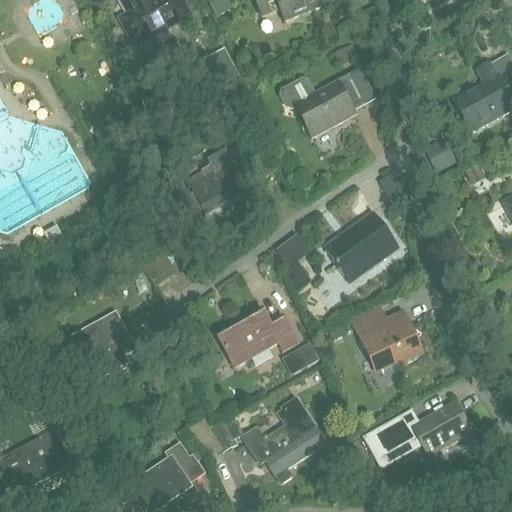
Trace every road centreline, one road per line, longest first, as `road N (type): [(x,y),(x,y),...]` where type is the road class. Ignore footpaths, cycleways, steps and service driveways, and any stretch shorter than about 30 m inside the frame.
road 1 (residential): [(396,62),(438,283),(465,344)]
road 2 (unknown): [(409,149),(243,248),(191,308)]
road 3 (residential): [(396,62),(511,1)]
